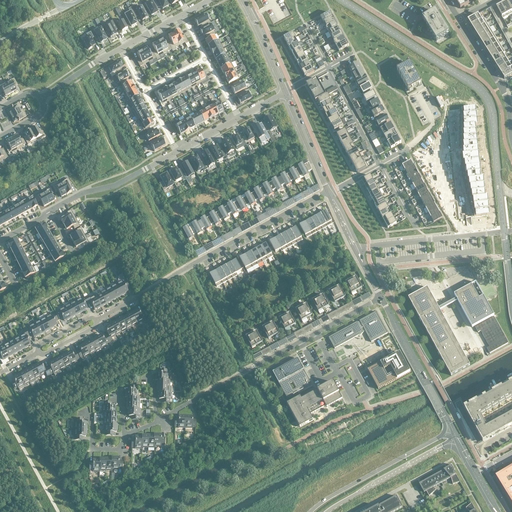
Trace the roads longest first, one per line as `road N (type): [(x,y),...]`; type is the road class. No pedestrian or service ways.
road 1 (unclassified): [(326,191),(96,320)]
road 2 (residential): [(316,334),(163,418)]
road 3 (residential): [(451,429),(311,511)]
road 4 (residential): [(451,429),(381,298)]
road 5 (residential): [(328,511),(456,440)]
